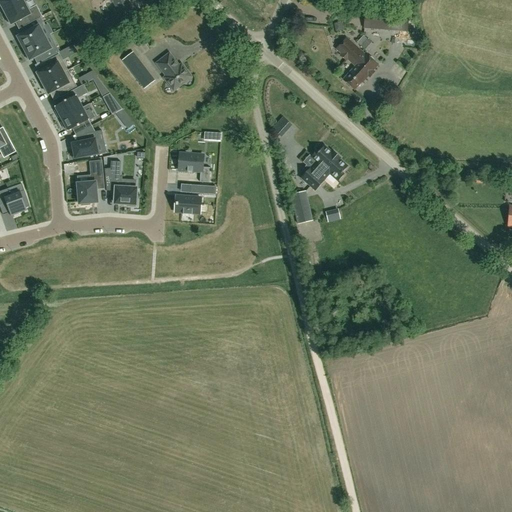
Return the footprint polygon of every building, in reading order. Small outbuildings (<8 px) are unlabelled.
[(1,0),(0,1),(0,4),(0,8),(2,12),(4,11),(5,13),(26,2),(25,0),(1,0)] [(113,0),(120,13),(131,8),(127,0),(113,0)] [(11,25),(27,16),(30,23),(41,17),(42,17),(36,6),(30,9),(26,2),(5,13),(6,16),(4,17),(8,24),(10,23),(11,25)] [(408,15),(365,11),(364,28),(407,32),(408,15)] [(22,45),(24,49),(45,37),(40,29),(46,26),(41,17),(30,23),(28,24),(30,29),(29,30),(29,31),(22,35),(18,37),(18,38),(16,39),(20,46),(22,45)] [(45,37),(24,49),(26,53),(24,54),(28,60),(29,59),(30,60),(34,58),(42,54),(42,55),(44,54),(46,59),(59,52),(55,43),(49,46),(45,37)] [(353,64),(363,53),(346,38),(336,49),(341,54),(340,55),(346,61),(348,59),(353,64)] [(405,46),(416,46),(416,38),(404,39),(405,46)] [(122,61),(145,89),(154,82),(132,53),(122,61)] [(362,83),(378,65),(365,53),(364,54),(363,53),(353,64),(355,66),(343,80),(354,90),(362,82),(362,83)] [(179,67),(169,54),(157,64),(166,76),(164,78),(174,91),(191,77),(181,65),(179,67)] [(59,55),(41,64),(44,70),(39,72),(37,73),(42,84),(67,71),(59,55)] [(76,87),(67,71),(42,84),(48,95),(50,94),(55,91),(58,96),(76,87)] [(61,119),(82,108),(78,99),(88,93),(84,85),(65,94),(68,100),(59,104),(55,107),(56,110),(55,111),(58,118),(60,117),(61,119)] [(110,94),(103,97),(103,98),(104,98),(112,114),(113,115),(122,110),(110,94)] [(86,115),(82,108),(61,119),(63,122),(61,123),(64,130),(66,129),(68,132),(88,121),(89,121),(95,118),(92,111),(86,115)] [(121,121),(127,116),(122,110),(115,113),(121,121)] [(285,130),(278,123),(273,129),(280,135),(285,130)] [(73,151),(71,152),(73,159),(98,154),(96,144),(104,143),(102,131),(85,134),(87,141),(77,143),(72,144),(73,151)] [(0,148),(2,152),(7,149),(9,153),(15,149),(9,139),(4,142),(0,134),(0,148)] [(310,168),(301,178),(316,191),(330,174),(338,181),(344,175),(342,173),(347,167),(339,159),(340,158),(334,152),(333,154),(324,146),(319,152),(317,151),(311,157),(310,155),(303,163),(310,168)] [(210,168),(203,168),(204,155),(180,154),(178,171),(200,172),(200,182),(209,183),(210,168)] [(95,179),(103,179),(102,161),(90,162),(91,183),(78,184),(78,186),(75,186),(75,195),(78,195),(79,204),(81,204),(81,206),(90,205),(90,203),(97,202),(95,179)] [(135,207),(136,189),(121,188),(121,180),(120,180),(121,162),(111,161),(110,169),(104,169),(106,191),(115,191),(115,203),(127,204),(127,206),(135,207)] [(209,186),(191,185),(190,193),(209,194),(209,186)] [(0,191),(0,205),(6,203),(10,213),(11,217),(18,214),(27,211),(26,208),(30,206),(24,191),(11,196),(8,189),(0,191)] [(298,225),(313,221),(305,191),(291,195),(298,225)] [(199,214),(200,198),(176,196),(175,212),(183,213),(183,215),(192,215),(192,213),(199,214)] [(328,217),(329,224),(344,220),(342,213),(328,217)]
